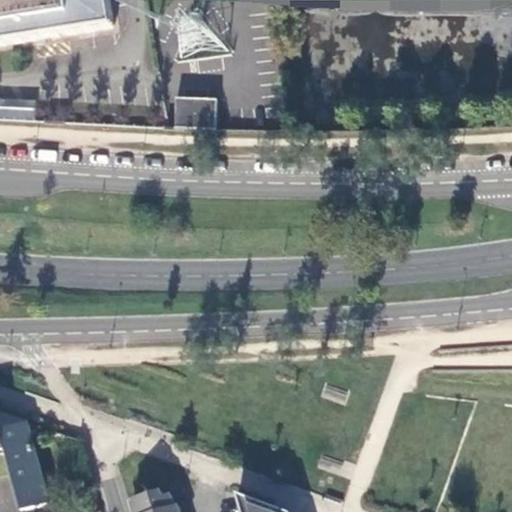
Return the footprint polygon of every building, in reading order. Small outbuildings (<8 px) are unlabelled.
[(0,0),(0,33),(2,47),(118,28),(113,0),(0,0)] [(219,100),(179,98),(178,129),(218,130),(219,100)] [(0,100),(0,122),(40,124),(41,103),(0,100)] [(26,422),(0,413),(0,421),(0,429),(6,450),(7,455),(22,511),(32,511),(31,508),(49,503),(26,422)] [(180,511),(178,505),(175,506),(172,495),(164,497),(162,491),(134,499),(137,511),(180,511)] [(288,511),(237,494),(242,511),(288,511)] [(137,511),(134,499),(128,501),(131,511),(137,511)]
